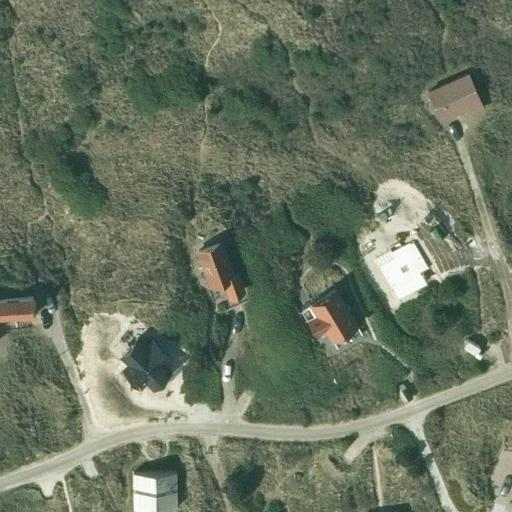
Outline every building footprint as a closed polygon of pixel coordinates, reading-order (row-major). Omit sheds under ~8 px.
[(478,101),(479,101),(467,73),(427,91),(439,118),(467,105),(470,112),(481,107),(478,101)] [(391,252),(375,262),(390,289),(398,284),(400,287),(422,275),(420,271),(428,267),(412,240),(411,241),(410,239),(390,250),(391,252)] [(232,275),(219,242),(198,250),(210,284),(223,279),(229,294),(242,290),(236,273),(232,275)] [(310,302),(301,307),(316,333),(325,328),(331,339),(356,325),(334,288),(310,302)] [(0,298),(0,317),(34,314),(32,295),(0,298)] [(134,334),(119,351),(128,359),(122,365),(139,380),(145,374),(152,381),(167,364),(160,358),(167,350),(150,335),(143,342),(134,334)] [(175,470),(131,471),(132,508),(134,508),(134,505),(174,504),(174,507),(175,507),(175,483),(175,470)]
